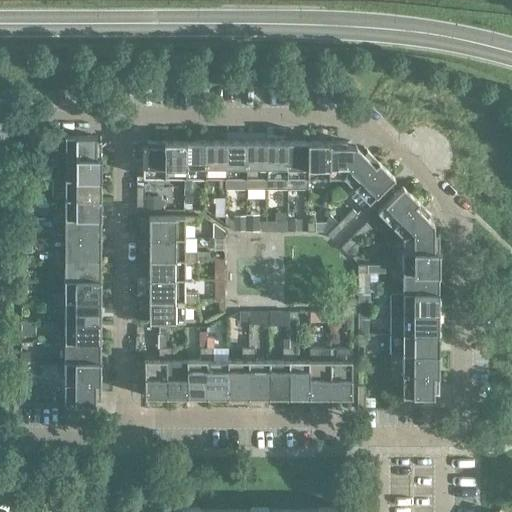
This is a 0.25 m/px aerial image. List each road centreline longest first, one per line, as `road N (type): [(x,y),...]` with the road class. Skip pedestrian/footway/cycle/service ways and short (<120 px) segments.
road 1 (residential): [(129,421),(316,419),(343,435),(442,435),(462,419),(459,221),(381,134),(348,120),(124,121)]
road 2 (residential): [(129,421),(124,121)]
road 3 (residential): [(0,437),(110,435),(129,421)]
